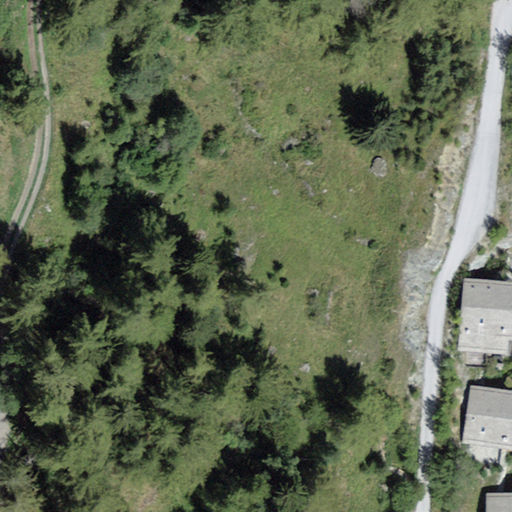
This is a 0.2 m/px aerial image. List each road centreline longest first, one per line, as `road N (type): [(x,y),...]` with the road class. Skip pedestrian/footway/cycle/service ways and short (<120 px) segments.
road 1 (residential): [(422,511),(439,326),(511,11)]
road 2 (track): [(0,276),(27,232),(51,104),(39,0)]
